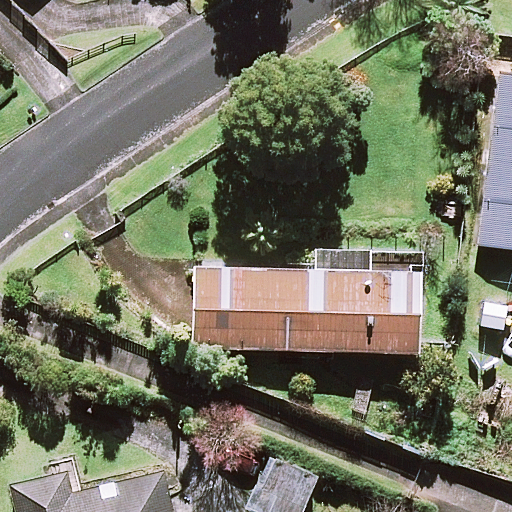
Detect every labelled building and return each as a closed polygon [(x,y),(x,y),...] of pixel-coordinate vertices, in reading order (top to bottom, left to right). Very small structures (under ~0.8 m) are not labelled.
[(511,75),(494,74),(476,246),(511,250),(511,75)] [(416,254),(309,250),(308,270),(190,265),(187,346),(412,355),(416,254)] [(504,300),(475,299),(474,335),(502,336),(504,300)] [(297,511),(312,477),(266,458),(244,510),(249,511),(297,511)] [(77,489),(73,469),(6,485),(12,511),(164,511),(154,470),(77,489)]
